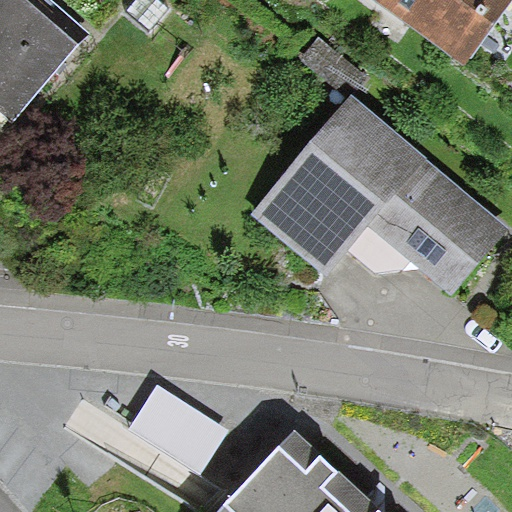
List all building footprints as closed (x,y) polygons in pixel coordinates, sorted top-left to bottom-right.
[(71,52),(9,0),(0,0),(0,118),(8,126),(71,52)] [(501,0),(367,0),(459,62),(501,0)] [(501,251),(350,123),(270,218),(365,298),(403,254),(459,301),(501,251)] [(162,393),(137,442),(212,480),(237,431),(162,393)] [(372,511),(290,435),(217,511),(372,511)]
